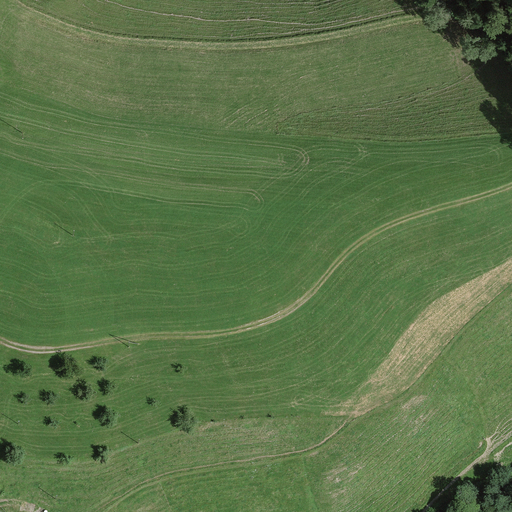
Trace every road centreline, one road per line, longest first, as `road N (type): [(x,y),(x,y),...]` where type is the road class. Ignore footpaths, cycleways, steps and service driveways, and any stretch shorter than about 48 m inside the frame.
road 1 (track): [(511,186),(389,223),(334,261),(298,299),(246,326),(53,352),(0,342)]
road 2 (track): [(26,12),(126,43),(212,48),(324,38),(430,16),(511,24)]
